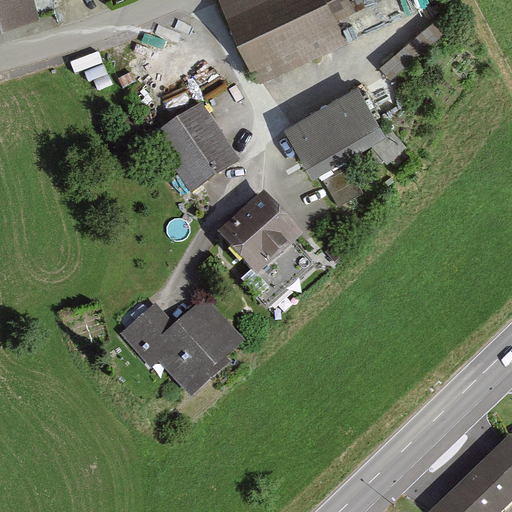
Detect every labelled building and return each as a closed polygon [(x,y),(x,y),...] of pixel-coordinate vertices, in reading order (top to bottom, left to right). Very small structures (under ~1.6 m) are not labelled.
[(0,0),(0,31),(40,20),(34,0),(0,0)] [(349,47),(326,0),(220,0),(264,89),(349,47)] [(394,140),(364,90),(292,133),(322,184),(394,140)] [(243,164),(204,108),(155,142),(194,198),(243,164)] [(311,244),(269,199),(224,240),(267,287),(254,298),(272,317),(320,273),(301,253),(311,244)] [(179,328),(159,306),(123,338),(155,374),(164,366),(196,403),(255,350),(211,300),(179,328)] [(473,475),(502,505),(511,496),(511,442),(510,440),(473,475)] [(437,509),(439,511),(494,511),(502,505),(473,475),(437,509)]
